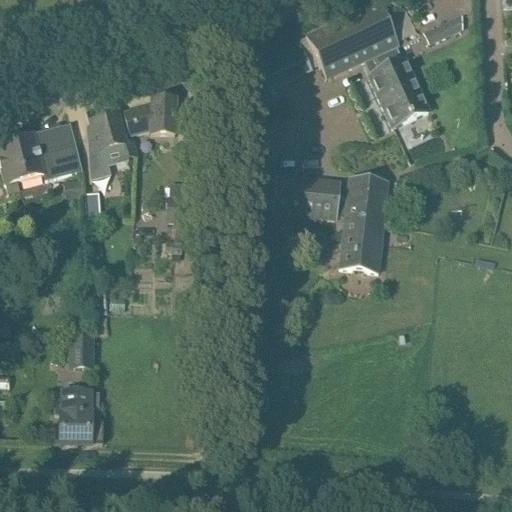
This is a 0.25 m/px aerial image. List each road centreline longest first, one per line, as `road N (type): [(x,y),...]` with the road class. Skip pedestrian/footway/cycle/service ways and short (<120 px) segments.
road 1 (unclassified): [(0,106),(265,0)]
road 2 (residential): [(489,0),(493,105),(511,152)]
